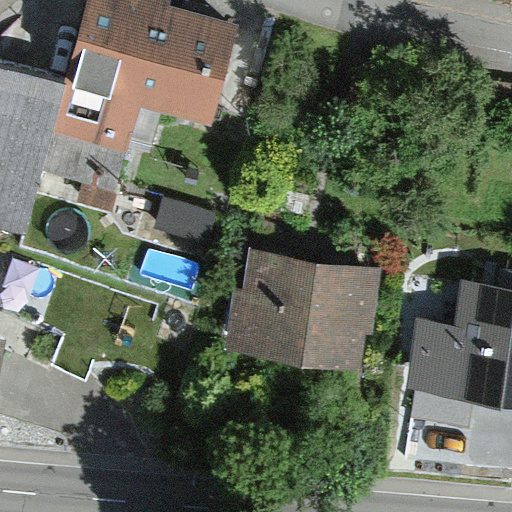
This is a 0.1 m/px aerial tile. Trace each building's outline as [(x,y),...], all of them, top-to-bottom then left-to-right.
[(43,169),(118,190),(142,107),(208,126),(235,30),(162,9),(164,0),(90,0),(67,86),(0,67),(0,229),(24,236),(43,169)] [(354,91),(384,93),(386,53),(355,51),(354,91)] [(208,210),(164,199),(154,237),(198,248),(208,210)] [(239,332),(356,351),(369,268),(252,250),(239,332)] [(436,384),(511,395),(511,282),(453,274),(436,384)]
